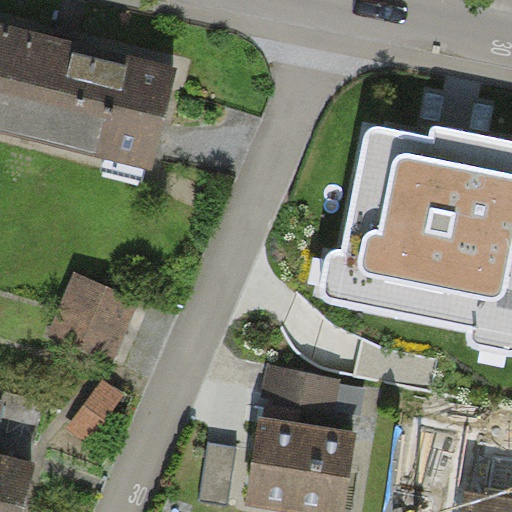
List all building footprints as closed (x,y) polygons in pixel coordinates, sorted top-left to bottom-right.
[(176,77),(0,32),(0,138),(150,177),(176,77)] [(511,152),(368,124),(333,299),(511,334),(511,152)] [(137,306),(74,281),(48,345),(111,370),(137,306)] [(272,312),(257,399),(336,412),(351,325),(272,312)] [(0,511),(21,511),(31,474),(0,466),(0,439),(8,407),(0,405),(0,511)] [(258,418),(243,507),(271,511),(344,511),(357,435),(258,418)] [(511,511),(511,445),(472,439),(459,511),(511,511)]
